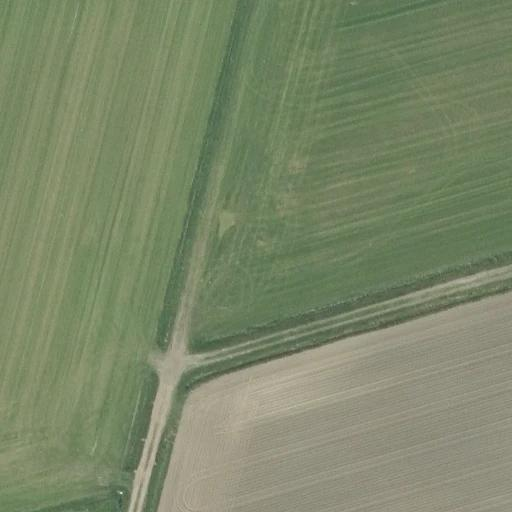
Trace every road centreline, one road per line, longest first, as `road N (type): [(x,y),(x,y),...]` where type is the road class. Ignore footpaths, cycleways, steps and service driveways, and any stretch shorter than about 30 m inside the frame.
road 1 (track): [(133,511),(169,371),(511,272)]
road 2 (track): [(169,371),(257,0)]
